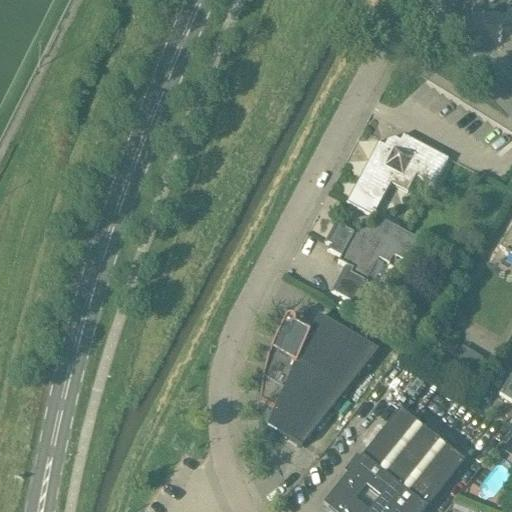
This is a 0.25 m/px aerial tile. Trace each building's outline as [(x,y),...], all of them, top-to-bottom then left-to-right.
[(378,143),(346,203),(346,204),(373,218),(390,185),(407,194),(416,178),(434,188),(449,161),(402,136),(400,142),(395,139),(386,142),(383,146),(378,143)] [(345,268),(331,294),(356,307),(367,285),(365,284),(367,281),(369,282),(380,261),(389,265),(393,257),(408,265),(420,242),(379,220),(373,232),(356,237),(340,228),(332,230),(324,244),(330,247),(327,252),(340,259),(337,264),(345,268)] [(511,226),(499,249),(504,252),(504,253),(504,254),(505,255),(506,256),(508,256),(509,255),(511,256),(511,226)] [(262,379),(259,401),(274,410),(266,429),(301,450),(378,353),(318,318),(308,336),(294,327),(294,326),(294,325),(294,324),(294,323),(293,322),(293,321),(292,321),(291,320),(289,320),(288,320),(287,320),(286,321),(285,321),(284,323),(278,334),(275,340),(267,359),(262,379)] [(511,374),(499,396),(511,404),(511,374)] [(399,412),(323,507),(328,511),(425,511),(464,464),(399,412)] [(511,435),(500,450),(511,459),(511,435)]
